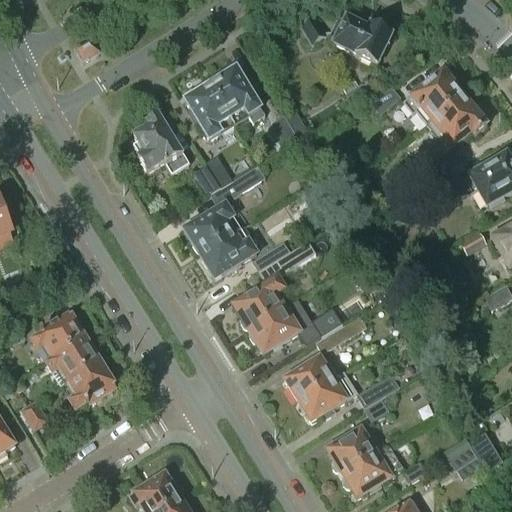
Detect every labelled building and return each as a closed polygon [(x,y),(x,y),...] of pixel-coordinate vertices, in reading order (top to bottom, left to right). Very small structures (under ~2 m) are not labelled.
[(339,23),(332,38),(338,41),(334,49),(377,70),(392,40),(388,38),(389,37),(376,30),(375,32),(371,30),(369,34),(347,23),(345,26),(339,23)] [(315,24),(301,32),(312,49),(325,41),(315,24)] [(92,44),(78,53),(85,66),(99,57),(92,44)] [(416,117),(425,128),(463,101),(452,87),(456,84),(447,74),(403,109),(413,120),(416,117)] [(236,75),(223,83),(220,82),(210,88),(231,123),(245,115),(253,128),(265,121),(236,75)] [(217,132),(231,123),(210,88),(199,95),(199,98),(185,107),(210,146),(221,139),(217,132)] [(346,99),(352,110),(367,102),(368,100),(370,98),(370,95),(369,93),(367,91),(364,90),(362,89),(360,90),(346,99)] [(380,119),(400,103),(391,93),(370,106),(380,119)] [(475,116),(463,101),(425,128),(446,155),(450,151),(453,153),(425,174),(433,186),(453,175),(465,168),(453,153),(472,138),(474,141),(487,131),(484,128),(486,125),(479,115),(475,116)] [(134,150),(141,160),(137,162),(147,179),(165,168),(172,180),(189,169),(158,119),(145,127),(148,131),(133,141),(138,148),(134,150)] [(284,121),(272,128),(287,154),(299,146),(284,121)] [(453,175),(433,186),(440,199),(442,198),(445,205),(472,198),(472,200),(479,196),(487,211),(511,197),(511,170),(506,161),(460,187),(453,175)] [(221,195),(232,187),(217,162),(205,169),(206,171),(220,194),(221,195)] [(220,194),(206,171),(191,181),(204,203),(220,194)] [(257,172),(232,187),(240,199),(265,184),(257,172)] [(0,252),(13,247),(9,238),(11,237),(0,206),(0,252)] [(196,256),(199,259),(200,260),(241,235),(225,210),(185,235),(191,246),(191,249),(196,256)] [(206,272),(208,273),(216,285),(257,260),(249,248),(253,246),(244,233),(241,235),(200,260),(201,261),(201,265),(206,272)] [(511,233),(488,246),(496,259),(501,256),(510,273),(511,272),(511,233)] [(480,238),(461,249),(466,258),(485,247),(480,238)] [(308,247),(290,258),(271,270),(278,281),(315,258),(308,247)] [(259,276),(290,258),(284,248),(253,267),(259,276)] [(244,332),(247,333),(249,336),(284,314),(276,300),(285,295),(278,284),(233,311),(241,324),(241,327),(244,332)] [(491,316),(511,304),(511,300),(506,290),(484,302),(491,316)] [(284,314),(249,336),(250,339),(250,341),(253,348),(256,348),(264,361),(308,333),(301,322),(293,327),(284,314)] [(311,327),(321,343),(342,330),(332,314),(311,327)] [(46,350),(54,363),(85,344),(70,318),(40,336),(42,338),(32,344),(38,354),(46,350)] [(360,322),(316,348),(322,358),(366,333),(360,322)] [(100,367),(85,344),(54,363),(46,368),(61,392),(69,387),(100,367)] [(298,407),(334,385),(320,363),(284,385),(290,395),(289,398),(293,404),(296,404),(298,407)] [(100,367),(69,387),(77,401),(69,405),(75,415),(85,409),(86,411),(116,393),(100,367)] [(334,385),(298,407),(299,409),(298,412),(301,418),(305,418),(311,429),(358,400),(344,378),(334,385)] [(364,414),(381,404),(400,393),(392,380),(357,401),(364,414)] [(381,404),(364,414),(372,427),(389,416),(381,404)] [(36,407),(22,416),(34,435),(48,427),(36,407)] [(0,467),(7,462),(5,458),(15,452),(0,426),(0,467)] [(336,475),(340,474),(343,479),(375,459),(367,446),(373,443),(366,433),(328,456),(335,466),(333,467),(332,469),(332,470),(333,472),(334,474),(336,475)] [(388,451),(375,459),(343,479),(347,485),(345,487),(344,489),(345,491),(346,493),(347,494),(350,494),(352,493),(358,503),(396,480),(395,479),(403,474),(388,451)] [(477,464),(471,452),(449,466),(456,477),(477,464)] [(497,459),(481,469),(486,478),(503,469),(497,459)] [(420,469),(403,478),(409,487),(424,477),(420,469)] [(141,511),(168,511),(184,503),(174,488),(171,490),(165,480),(129,503),(134,511),(139,511),(141,511)] [(190,511),(184,503),(168,511),(190,511)]
